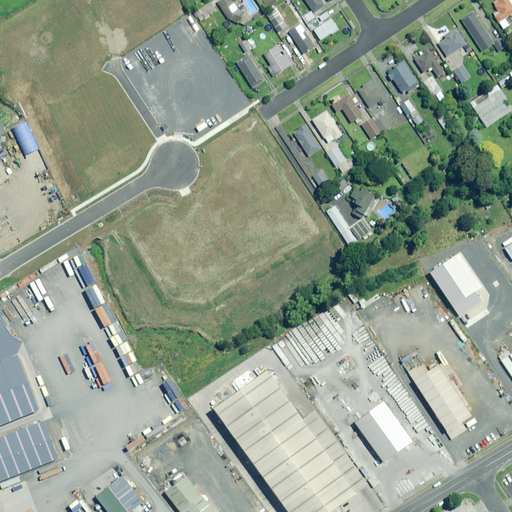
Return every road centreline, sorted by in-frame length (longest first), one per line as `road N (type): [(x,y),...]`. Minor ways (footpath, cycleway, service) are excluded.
road 1 (residential): [(0,273),(174,164)]
road 2 (residential): [(264,112),(377,36)]
